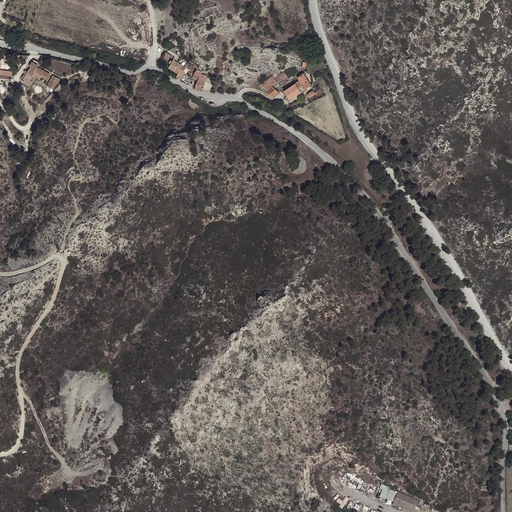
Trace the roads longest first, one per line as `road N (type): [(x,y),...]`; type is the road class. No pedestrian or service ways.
road 1 (residential): [(0,43),(125,70),(149,65),(193,92),(236,97),(310,140),(384,216),(511,429)]
road 2 (unclassified): [(312,0),(353,121),(511,365)]
road 3 (track): [(0,454),(19,434),(19,353),(49,305),(60,265),(55,256),(0,274)]
